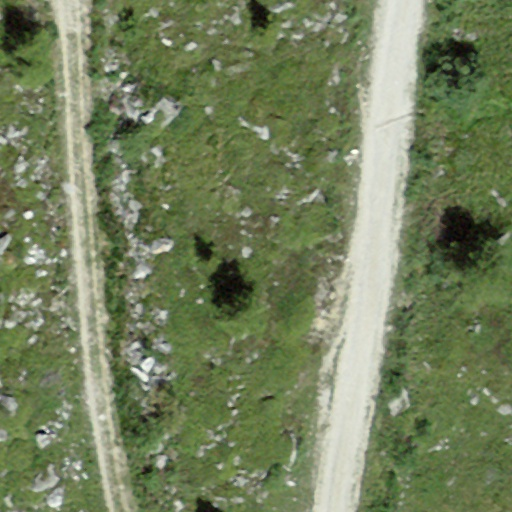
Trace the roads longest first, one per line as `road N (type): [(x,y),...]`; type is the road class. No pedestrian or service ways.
road 1 (track): [(334,511),(376,238),(401,0)]
road 2 (track): [(119,511),(94,363),(68,0)]
